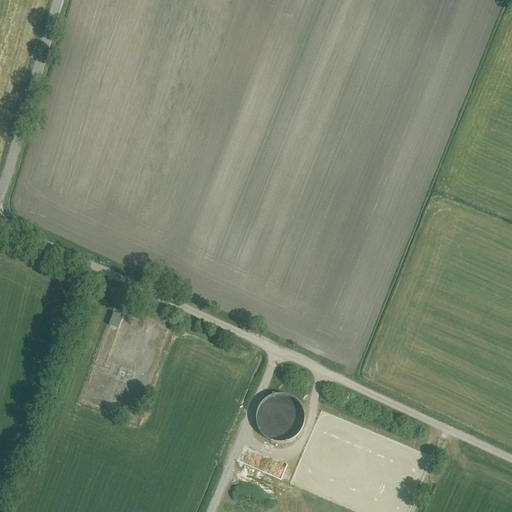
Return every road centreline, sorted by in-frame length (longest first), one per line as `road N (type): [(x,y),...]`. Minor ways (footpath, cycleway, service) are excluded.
road 1 (unclassified): [(0,217),(511,458)]
road 2 (unclassified): [(62,0),(0,217)]
road 3 (track): [(211,511),(280,349)]
